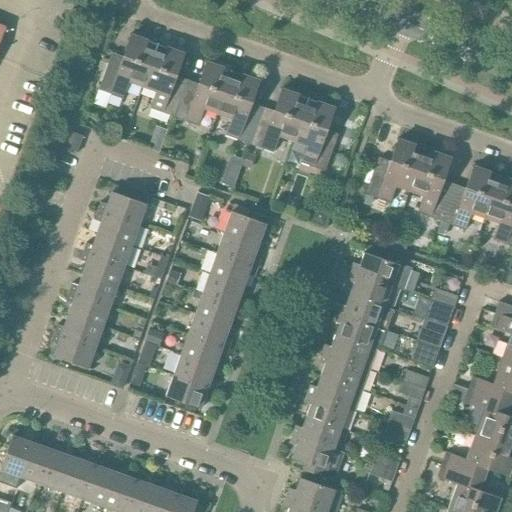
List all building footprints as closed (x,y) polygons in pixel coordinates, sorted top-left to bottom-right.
[(143,88),(159,44),(131,34),(122,57),(111,53),(107,63),(100,61),(93,79),(100,81),(98,90),(109,93),(122,98),(128,82),(143,88)] [(174,117),(188,80),(175,76),(184,53),(159,44),(143,88),(155,92),(149,108),(174,117)] [(218,115),(234,71),(206,61),(198,84),(188,80),(174,117),(184,121),(197,125),(204,109),(218,115)] [(250,144),(263,108),(250,103),(259,80),(234,71),(218,115),(230,119),(225,135),(238,140),(250,144)] [(293,142),(308,98),(281,88),(273,111),(263,108),(250,144),(259,148),(272,153),(278,136),(293,142)] [(308,98),(293,142),(305,146),(299,162),(324,171),(337,134),(326,130),(334,107),(308,98)] [(75,154),(81,136),(70,132),(64,150),(75,154)] [(409,192),(424,148),(398,138),(388,164),(377,161),(363,199),(368,201),(370,196),(389,203),(395,187),(409,192)] [(441,221),(454,184),(443,180),(451,157),(424,148),(409,192),(422,196),(416,213),(441,221)] [(246,152),(241,167),(250,170),(256,156),(246,152)] [(227,166),(221,183),(233,187),(239,170),(227,166)] [(485,219),(500,175),(473,166),(465,188),(454,184),(441,221),(451,225),(465,230),(470,214),(485,219)] [(511,247),(511,179),(500,175),(485,219),(498,223),(491,240),(511,247)] [(96,209),(140,223),(146,204),(110,191),(106,203),(99,200),(96,209)] [(191,211),(189,217),(200,221),(204,210),(193,206),(192,208),(191,211)] [(315,207),(309,222),(323,227),(329,213),(315,207)] [(132,244),(140,223),(96,209),(93,219),(99,221),(96,232),(132,244)] [(230,211),(222,232),(258,244),(262,233),(268,236),(272,225),(230,211)] [(124,266),(132,244),(96,232),(91,245),(84,242),(81,250),(124,266)] [(222,232),(215,252),(257,268),(260,258),(254,257),(258,244),(222,232)] [(352,262),(349,270),(392,286),(403,290),(403,289),(410,269),(399,265),(393,262),(396,255),(369,246),(366,253),(363,252),(359,264),(352,262)] [(117,286),(124,266),(81,250),(78,260),(85,262),(81,273),(117,286)] [(215,252),(208,271),(244,284),(248,274),(254,276),(257,268),(215,252)] [(157,268),(153,277),(161,280),(162,278),(168,259),(160,256),(157,268)] [(169,270),(165,282),(176,285),(180,274),(169,270)] [(349,270),(346,280),(352,283),(348,294),(384,306),(392,286),(349,270)] [(208,271),(201,292),(243,307),(246,299),(239,297),(244,284),(208,271)] [(110,306),(117,286),(81,273),(77,284),(70,282),(67,290),(110,306)] [(151,287),(148,297),(152,299),(156,289),(151,287)] [(430,299),(452,307),(456,296),(434,288),(433,290),(430,299)] [(103,327),(110,306),(67,290),(64,300),(70,303),(66,314),(103,327)] [(201,292),(194,312),(229,326),(233,315),(240,317),(243,307),(201,292)] [(338,303),(335,311),(335,312),(377,326),(384,306),(348,294),(345,305),(338,303)] [(449,319),(452,307),(430,299),(426,311),(449,319)] [(511,306),(498,301),(489,326),(509,333),(500,358),(511,362),(511,306)] [(335,311),(331,321),(338,323),(334,334),(335,335),(370,347),(377,349),(377,350),(379,351),(386,329),(377,326),(335,312),(335,311)] [(426,311),(423,320),(446,328),(446,327),(449,319),(426,311)] [(194,312),(187,332),(229,348),(232,340),(225,338),(229,326),(194,312)] [(95,347),(103,327),(66,314),(62,326),(55,324),(52,333),(95,347)] [(144,341),(156,346),(158,347),(163,334),(148,329),(144,341)] [(416,340),(439,348),(443,337),(420,329),(416,340)] [(187,332),(179,354),(215,368),(219,355),(226,357),(229,348),(187,332)] [(88,369),(95,347),(52,333),(49,342),(56,344),(52,356),(88,369)] [(323,344),(320,352),(335,357),(368,368),(370,369),(377,350),(377,349),(370,347),(335,335),(334,334),(330,346),(323,344)] [(434,359),(439,348),(416,340),(412,352),(434,359)] [(144,341),(140,352),(152,356),(156,346),(144,341)] [(320,352),(317,361),(324,364),(320,375),(335,380),(363,390),(370,369),(368,368),(335,357),(320,352)] [(179,354),(172,374),(214,389),(217,381),(211,379),(215,368),(179,354)] [(471,376),(467,389),(509,404),(511,396),(511,362),(500,358),(491,383),(471,376)] [(401,381),(424,389),(428,377),(405,369),(401,381)] [(133,373),(129,383),(139,386),(142,376),(133,373)] [(114,374),(109,385),(119,389),(121,389),(125,378),(114,374)] [(172,374),(164,396),(200,409),(205,396),(210,398),(214,389),(172,374)] [(309,384),(306,392),(335,403),(349,408),(348,409),(355,411),(356,410),(363,390),(335,380),(320,375),(316,386),(309,384)] [(417,409),(424,389),(401,381),(398,392),(408,396),(405,404),(417,409)] [(467,389),(462,402),(482,409),(473,433),(511,447),(511,417),(506,415),(509,404),(467,389)] [(306,392),(302,402),(309,404),(305,416),(335,427),(341,429),(348,409),(349,408),(335,403),(306,392)] [(409,429),(417,409),(405,404),(402,414),(391,410),(387,421),(409,429)] [(295,425),(292,433),(334,448),(341,429),(335,427),(305,416),(301,427),(295,425)] [(405,441),(409,429),(387,421),(383,433),(405,441)] [(0,470),(20,478),(33,442),(22,438),(24,432),(14,429),(0,467),(0,470)] [(292,433),(288,443),(295,445),(290,458),(304,463),(301,470),(330,480),(339,454),(333,451),(334,448),(292,433)] [(445,451),(440,465),(482,479),(486,468),(508,476),(511,463),(511,447),(473,433),(465,458),(445,451)] [(40,485),(55,444),(46,440),(44,446),(33,442),(20,478),(40,485)] [(61,492),(73,457),(62,453),(64,447),(55,444),(40,485),(61,492)] [(373,462),(395,470),(399,459),(377,451),(373,462)] [(81,499),(97,458),(87,455),(85,461),(73,457),(61,492),(81,499)] [(102,507),(115,472),(103,467),(105,461),(97,458),(81,499),(102,507)] [(391,482),(395,470),(373,462),(369,474),(391,482)] [(440,465),(436,477),(456,483),(447,509),(456,511),(494,511),(500,498),(479,490),(482,479),(440,465)] [(116,511),(122,511),(137,473),(127,469),(125,475),(115,472),(102,507),(116,511)] [(145,511),(155,486),(143,481),(145,475),(137,473),(122,511),(145,511)] [(288,487),(285,497),(327,511),(335,490),(299,477),(295,490),(288,487)] [(169,511),(178,487),(169,484),(167,490),(155,486),(145,511),(169,511)] [(178,487),(169,511),(192,511),(197,500),(184,496),(186,490),(178,487)] [(285,497),(282,505),(288,508),(286,511),(327,511),(285,497)] [(0,499),(0,511),(5,511),(9,503),(0,499)]
